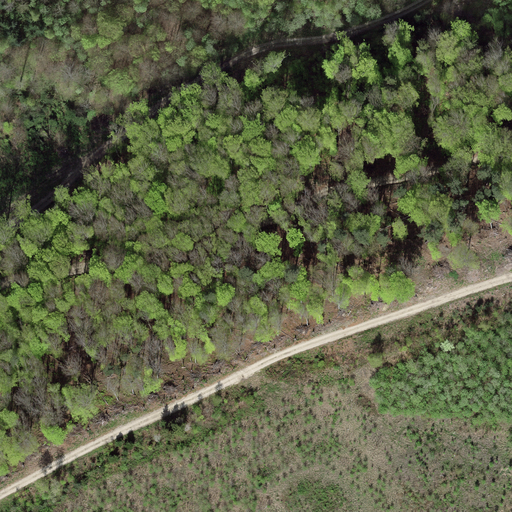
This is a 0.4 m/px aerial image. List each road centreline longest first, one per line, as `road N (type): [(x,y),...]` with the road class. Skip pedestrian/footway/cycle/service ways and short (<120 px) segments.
road 1 (track): [(0,495),(254,368),(511,276)]
road 2 (track): [(0,286),(144,254),(195,223),(272,220),(317,192),(441,168),(511,143)]
road 3 (track): [(423,0),(365,27),(242,52),(115,140),(0,235)]
road 4 (track): [(395,493),(511,448)]
